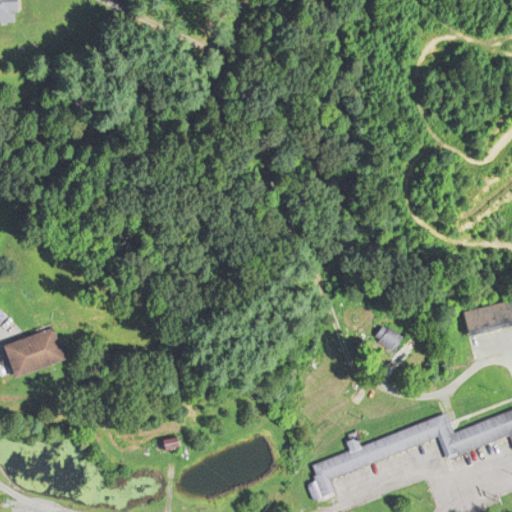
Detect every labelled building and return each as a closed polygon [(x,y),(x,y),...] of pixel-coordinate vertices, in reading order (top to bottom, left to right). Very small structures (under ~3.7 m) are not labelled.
[(0,0),(0,10),(25,9),(24,0),(0,0)] [(511,296),(468,307),(472,328),(511,318),(511,296)] [(8,337),(57,319),(69,349),(20,368),(8,337)] [(396,349),(406,335),(386,321),(376,336),(396,349)] [(511,409),(460,429),(446,411),(324,462),(329,475),(312,482),(319,497),(337,489),(336,476),(439,436),(448,459),(511,434),(511,409)]
